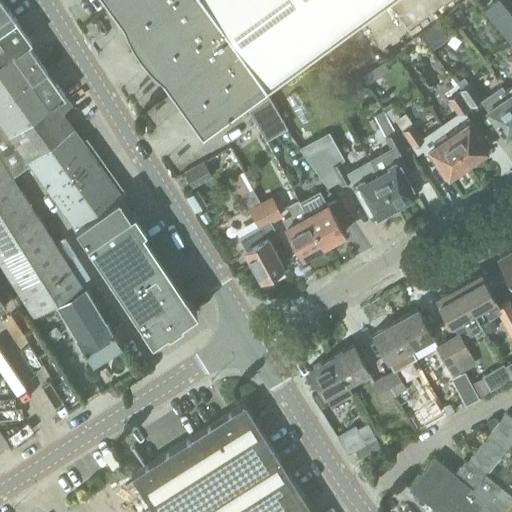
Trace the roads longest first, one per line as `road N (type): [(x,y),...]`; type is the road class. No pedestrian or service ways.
road 1 (unclassified): [(253,337),(45,0)]
road 2 (unclassified): [(0,497),(253,337)]
road 3 (residential): [(253,337),(511,187)]
road 4 (unclassified): [(365,511),(253,337)]
